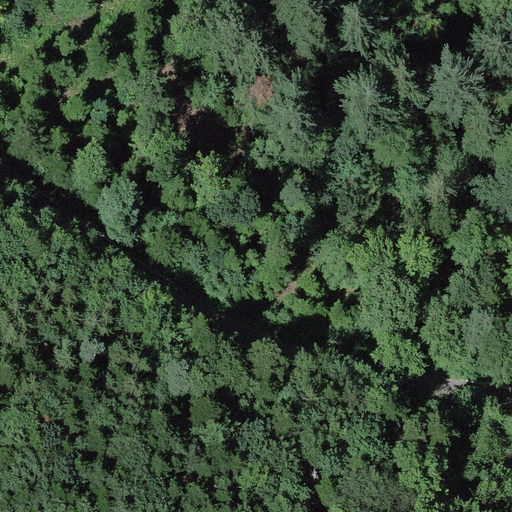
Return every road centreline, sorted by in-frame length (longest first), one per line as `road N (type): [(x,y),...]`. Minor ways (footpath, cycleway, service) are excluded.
road 1 (unclassified): [(0,177),(158,291),(236,333),(324,364),(511,400)]
road 2 (track): [(511,459),(324,364)]
